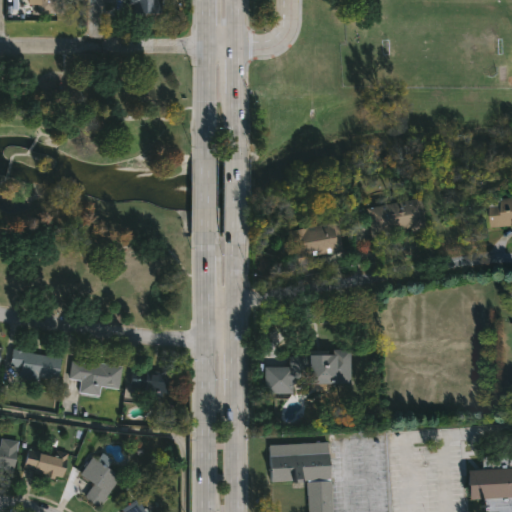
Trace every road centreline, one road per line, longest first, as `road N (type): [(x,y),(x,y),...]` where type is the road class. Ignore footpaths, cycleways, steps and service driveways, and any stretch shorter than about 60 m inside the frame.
road 1 (residential): [(202,298),(511,260)]
road 2 (secondary): [(202,247),(201,511)]
road 3 (secondary): [(236,511),(242,248)]
road 4 (residential): [(0,319),(110,338),(242,339)]
road 5 (residential): [(0,47),(239,47)]
road 6 (secondary): [(207,0),(202,157)]
road 7 (secondary): [(241,156),(239,0)]
